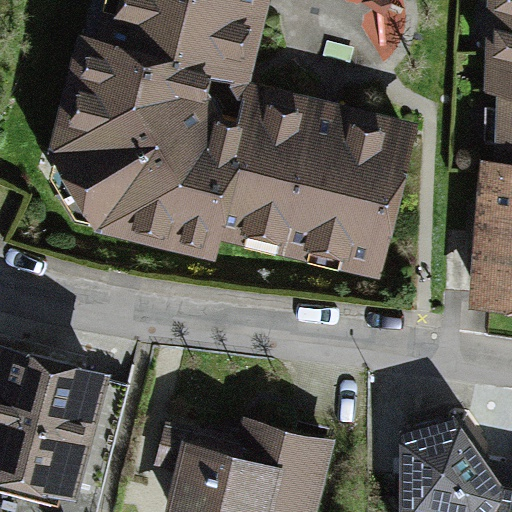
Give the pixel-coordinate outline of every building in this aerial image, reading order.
[(110,42),(209,68),(234,74),(252,0),(129,0),(126,12),(118,10),(110,42)] [(511,0),(507,0),(507,3),(497,13),(496,80),(502,81),(500,118),(506,119),(505,165),(511,165),(511,0)] [(218,113),(204,88),(209,68),(110,42),(92,38),(62,157),(69,159),(95,193),(93,200),(211,235),(215,221),(239,118),(218,113)] [(245,92),(239,118),(215,221),(247,228),(249,221),(282,228),(280,236),(311,242),(313,234),(345,242),(343,250),(376,257),(407,132),(245,92)] [(511,165),(505,165),(500,165),(498,187),(487,186),(479,292),(511,294),(511,165)] [(128,382),(7,349),(0,377),(0,462),(67,481),(84,419),(116,428),(128,382)] [(511,511),(511,466),(474,459),(475,455),(454,425),(456,419),(453,415),(447,417),(447,421),(410,431),(410,511),(511,511)] [(254,419),(248,443),(168,424),(161,456),(186,462),(174,511),(179,511),(263,511),(266,502),(306,511),(310,511),(330,437),(254,419)]
